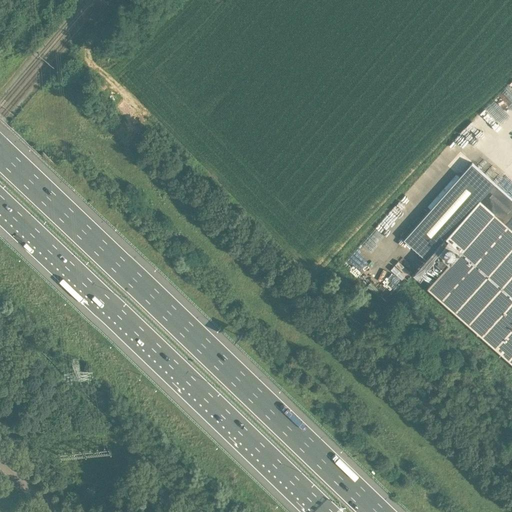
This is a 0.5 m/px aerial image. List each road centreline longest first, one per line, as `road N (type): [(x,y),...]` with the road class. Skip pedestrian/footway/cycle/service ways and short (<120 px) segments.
road 1 (motorway): [(372,511),(0,152)]
road 2 (motorway): [(0,199),(325,511)]
road 3 (unknown): [(511,190),(475,155),(464,155),(376,255),(388,277)]
